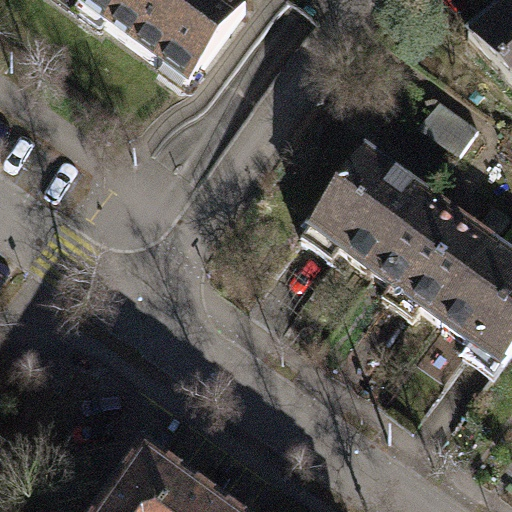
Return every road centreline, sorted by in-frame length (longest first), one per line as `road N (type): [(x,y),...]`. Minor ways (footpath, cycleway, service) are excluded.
road 1 (residential): [(140,311),(376,0)]
road 2 (residential): [(422,511),(140,311)]
road 3 (residential): [(140,311),(0,211)]
